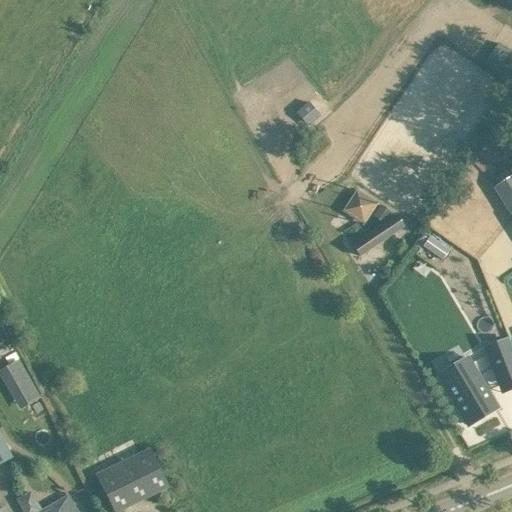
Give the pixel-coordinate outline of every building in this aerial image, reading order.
[(484,66),(495,74),(510,51),(499,44),(484,66)] [(511,173),(490,187),(511,221),(511,173)] [(342,212),(363,226),(377,204),(356,191),(342,212)] [(372,216),(382,223),(390,212),(380,205),(372,216)] [(351,245),(359,257),(404,227),(396,215),(351,245)] [(429,237),(422,247),(441,260),(448,250),(429,237)] [(511,353),(506,339),(484,348),(494,372),(511,365),(511,353)] [(467,358),(438,375),(467,425),(497,408),(467,358)] [(17,363),(1,372),(12,391),(28,382),(17,363)] [(0,462),(10,457),(0,439),(0,462)] [(96,476),(113,511),(118,511),(167,488),(148,450),(96,476)] [(76,511),(67,496),(39,511),(76,511)]
